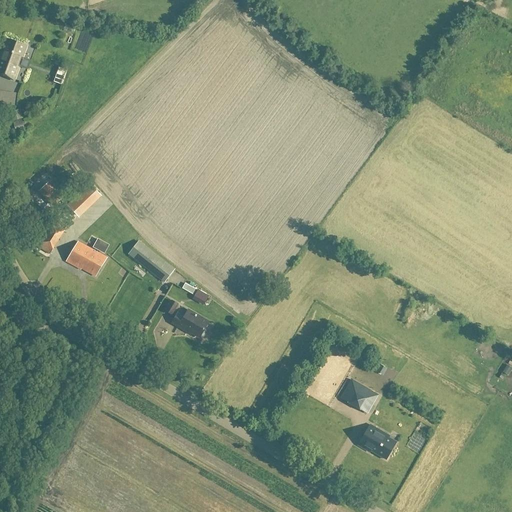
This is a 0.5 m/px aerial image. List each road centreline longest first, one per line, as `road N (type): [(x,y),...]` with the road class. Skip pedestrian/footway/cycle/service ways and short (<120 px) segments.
road 1 (unclassified): [(369,511),(75,337)]
road 2 (unclassified): [(75,337),(29,293),(0,239)]
